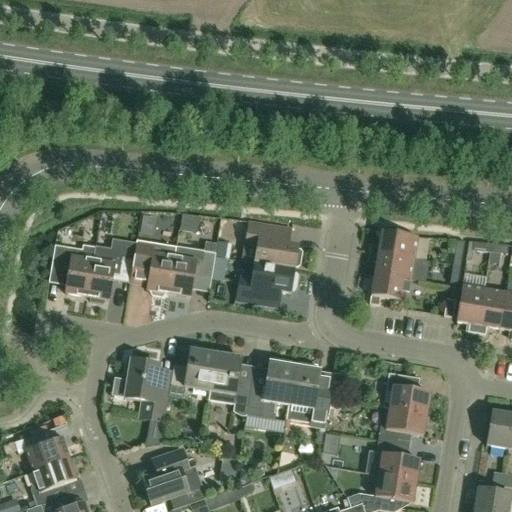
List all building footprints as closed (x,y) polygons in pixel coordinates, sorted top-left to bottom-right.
[(300,251),(297,251),(297,248),(270,244),(273,228),(248,224),(244,249),(256,251),(254,266),(294,272),(294,268),(297,268),(299,266),(301,254),(300,251)] [(414,261),(417,239),(381,234),(379,247),(370,245),(369,254),(414,261)] [(136,243),(133,261),(132,268),(129,286),(147,289),(146,293),(150,294),(151,298),(161,300),(164,296),(168,297),(174,259),(174,260),(176,250),(136,243)] [(452,268),(461,269),(465,245),(457,244),(452,268)] [(489,255),(490,246),(473,245),(472,253),(489,255)] [(508,248),(490,246),(489,255),(507,257),(508,248)] [(215,256),(203,254),(199,279),(211,281),(215,256)] [(410,283),(414,261),(369,254),(368,263),(376,264),(374,277),(410,283)] [(132,268),(133,261),(94,255),(93,263),(87,300),(108,303),(111,283),(129,286),(132,268)] [(87,300),(93,263),(65,258),(64,266),(70,267),(68,276),(65,296),(87,300)] [(196,263),(174,260),(174,259),(168,297),(190,300),(196,263)] [(225,272),(226,262),(216,260),(214,271),(225,272)] [(295,277),(293,277),(294,272),(254,266),(251,281),(240,279),(236,303),(260,307),(262,292),(290,296),(290,294),(293,294),(295,292),(297,280),(295,277)] [(461,269),(452,268),(449,285),(458,286),(461,269)] [(407,304),(410,283),(374,277),(369,307),(378,308),(380,300),(407,304)] [(476,336),(483,292),(461,288),(456,321),(455,325),(468,327),(467,335),(476,336)] [(498,332),(505,295),(483,292),(476,336),(485,338),(486,330),(498,332)] [(511,342),(511,296),(505,295),(498,332),(511,334),(510,342),(511,342)] [(443,319),(452,320),(455,303),(446,301),(443,319)] [(209,394),(215,357),(189,353),(186,376),(172,373),(172,374),(167,400),(182,402),(184,390),(209,394)] [(238,380),(241,361),(215,357),(209,394),(208,402),(233,406),(233,407),(234,407),(233,415),(240,419),(245,419),(246,418),(247,409),(250,388),(251,383),(238,380)] [(288,407),(294,369),(292,369),(291,364),(273,361),(271,366),(268,365),(264,390),(250,388),(247,409),(246,418),(274,422),(276,406),(288,407)] [(140,421),(163,425),(167,400),(172,374),(158,372),(159,368),(131,363),(128,383),(114,381),(111,398),(143,404),(140,421)] [(325,430),(329,401),(316,399),(320,374),(318,373),(316,368),(299,365),(296,370),(294,369),(288,407),(286,421),(311,425),(310,428),(325,430)] [(341,402),(345,378),(333,376),(330,396),(329,400),(329,401),(341,402)] [(426,417),(430,395),(417,393),(419,381),(388,376),(383,411),(388,412),(388,411),(426,417)] [(423,439),(426,417),(388,411),(388,412),(386,427),(380,426),(377,444),(408,449),(410,437),(423,439)] [(508,451),(511,424),(511,416),(491,413),(486,448),(508,451)] [(65,427),(63,422),(62,419),(53,422),(54,425),(56,430),(65,427)] [(69,462),(61,441),(49,445),(45,434),(14,445),(18,457),(25,454),(32,474),(69,462)] [(415,484),(419,462),(406,460),(408,449),(377,444),(375,456),(381,457),(378,478),(415,484)] [(204,502),(192,471),(188,472),(181,451),(152,462),(157,478),(142,483),(150,508),(169,501),(173,511),(192,506),(204,502)] [(76,483),(69,462),(32,474),(36,486),(32,487),(30,493),(36,509),(68,498),(64,487),(76,483)] [(236,484),(235,462),(221,463),(221,485),(236,484)] [(216,486),(211,466),(201,468),(206,488),(216,486)] [(250,483),(250,477),(247,473),(241,472),(240,481),(250,483)] [(296,483),(292,472),(270,480),(274,491),(296,483)] [(491,486),(502,488),(503,477),(493,475),(491,486)] [(511,478),(503,477),(502,488),(511,489),(511,478)] [(412,506),(415,484),(378,478),(374,499),(359,497),(347,501),(350,510),(350,511),(399,511),(401,511),(402,504),(412,506)] [(508,511),(511,496),(477,491),(473,511),(508,511)] [(211,511),(221,509),(217,497),(204,502),(207,511),(211,511)] [(86,511),(84,505),(71,509),(68,498),(36,509),(27,511),(86,511)]
